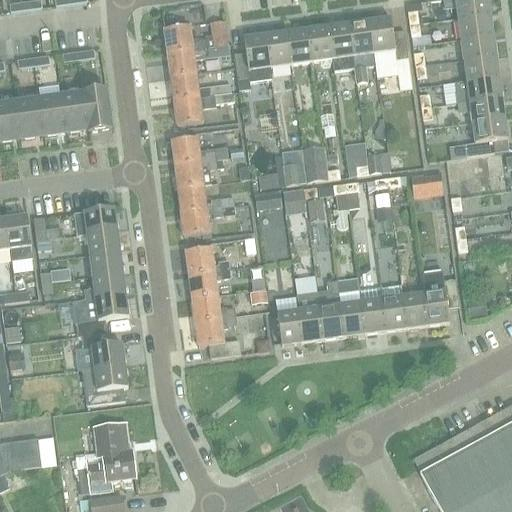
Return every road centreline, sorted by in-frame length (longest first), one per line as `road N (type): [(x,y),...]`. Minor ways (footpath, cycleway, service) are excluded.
road 1 (residential): [(214,510),(178,452),(133,176)]
road 2 (residential): [(359,444),(511,359)]
road 3 (residential): [(214,510),(359,444)]
road 4 (residential): [(133,176),(117,18)]
road 5 (residential): [(0,193),(133,176)]
